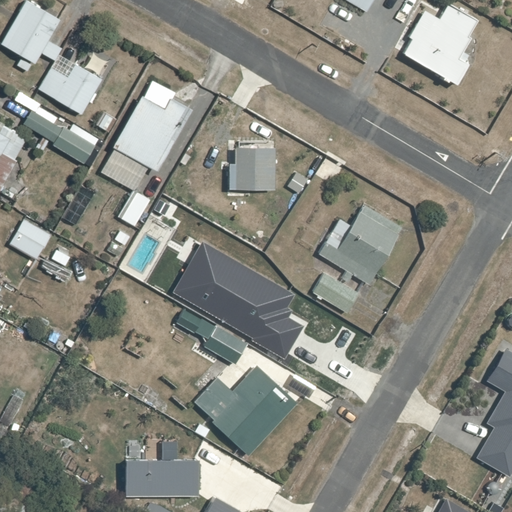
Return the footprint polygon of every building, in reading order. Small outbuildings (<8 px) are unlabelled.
[(61,18),(28,0),(25,0),(1,43),(36,63),(42,52),(55,59),(61,47),(48,40),(61,18)] [(347,0),(367,12),(374,0),(347,0)] [(438,18),(425,10),(409,37),(412,39),(403,53),(456,85),(468,64),(464,62),(468,55),(461,51),(470,37),(467,35),(476,20),(447,3),(438,18)] [(103,78),(78,63),(70,77),(51,66),(38,87),(81,113),(103,78)] [(114,145),(157,168),(190,108),(172,98),(175,92),(151,78),(114,145)] [(37,106),(27,121),(56,140),(53,145),(84,163),(97,143),(37,106)] [(114,115),(100,109),(88,134),(102,141),(114,115)] [(0,124),(0,190),(17,161),(14,159),(26,140),(0,124)] [(236,145),(235,187),(275,188),(275,146),(236,145)] [(133,191),(134,191),(145,170),(107,150),(96,171),(133,191)] [(133,225),(150,201),(137,192),(120,216),(133,225)] [(318,253),(368,283),(404,224),(365,201),(337,248),(325,240),(318,253)] [(51,234),(26,218),(12,241),(37,257),(51,234)] [(304,325),(289,316),(293,309),(288,306),(295,294),(202,242),(173,292),(253,336),(251,339),(285,358),(304,325)] [(71,254),(51,243),(38,267),(58,278),(71,254)] [(312,293),(348,312),(359,293),(323,273),(312,293)] [(202,318),(184,308),(177,321),(195,331),(202,318)] [(70,338),(45,324),(34,342),(59,357),(70,338)] [(218,324),(205,346),(236,364),(249,342),(218,324)] [(487,423),(494,427),(477,456),(510,476),(511,472),(511,349),(505,346),(486,379),(506,391),(487,423)] [(297,401),(257,364),(233,390),(218,376),(195,401),(214,418),(212,421),(249,454),(297,401)] [(108,429),(120,439),(142,410),(130,400),(108,429)] [(126,493),(198,494),(199,458),(126,458),(126,493)] [(239,511),(241,511),(215,496),(205,511),(239,511)] [(474,511),(448,496),(437,511),(474,511)] [(2,504),(2,511),(26,511),(26,502),(2,504)]
